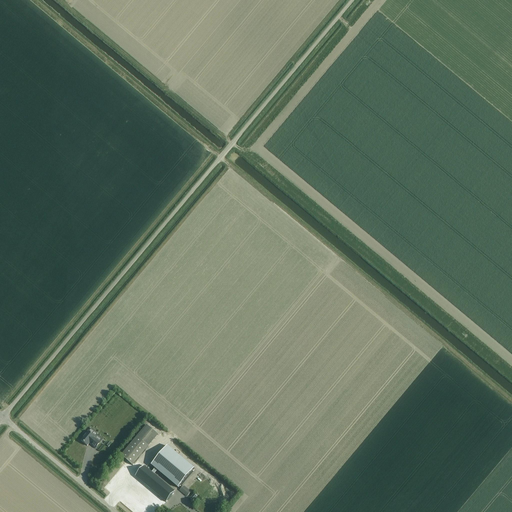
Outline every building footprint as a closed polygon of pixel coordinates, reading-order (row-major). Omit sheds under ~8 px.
[(158,435),(147,426),(121,456),(132,466),(158,435)] [(89,444),(96,449),(100,444),(94,438),(95,437),(88,432),(81,441),(87,446),(89,444)] [(136,477),(167,503),(176,492),(155,475),(158,471),(179,488),(195,469),(168,446),(152,466),(156,469),(153,473),(145,466),(136,477)] [(179,491),(187,498),(191,492),(184,486),(179,491)] [(194,494),(190,499),(191,500),(190,501),(191,502),(192,501),(193,502),(197,497),(198,495),(195,493),(194,494)]
